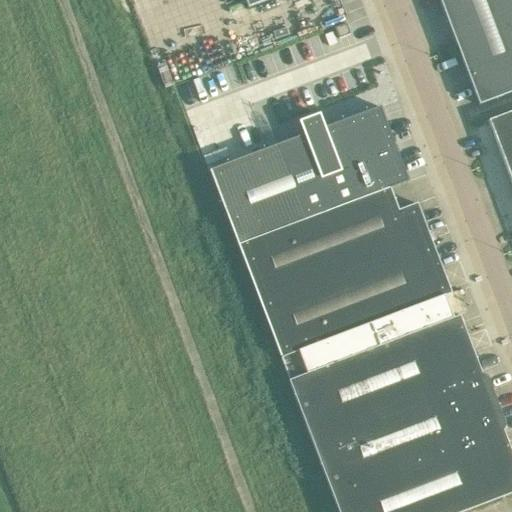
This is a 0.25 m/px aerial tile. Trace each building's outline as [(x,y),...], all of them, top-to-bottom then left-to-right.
[(511,92),(511,0),(438,0),(478,105),(511,92)] [(345,23),(334,28),(338,39),(349,34),(345,23)] [(304,135),(209,171),(237,245),(241,257),(392,200),(388,189),(407,182),(379,107),(322,128),(318,115),(299,122),(304,135)] [(511,111),(487,121),(511,187),(511,111)] [(392,200),(241,257),(279,358),(442,297),(449,294),(416,204),(396,211),(392,200)] [(450,319),(442,297),(279,358),(288,381),(450,319)] [(335,511),(461,511),(511,493),(511,460),(501,430),(503,425),(485,377),(480,375),(458,316),(450,319),(288,381),(286,381),(335,511)]
